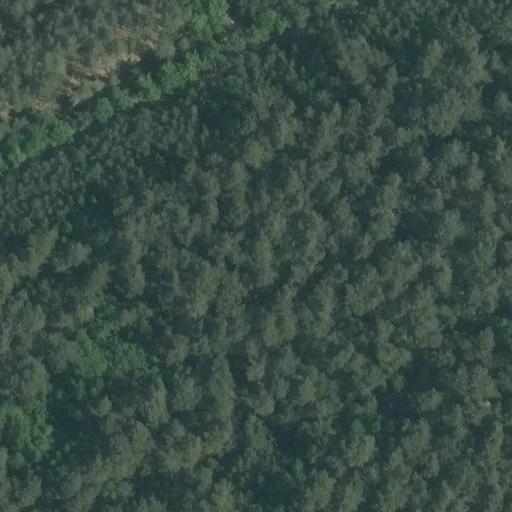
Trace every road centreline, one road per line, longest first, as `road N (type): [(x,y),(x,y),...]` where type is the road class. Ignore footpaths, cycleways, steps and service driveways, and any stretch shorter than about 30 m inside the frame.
road 1 (track): [(247,46),(0,174)]
road 2 (track): [(213,0),(247,46),(336,0)]
